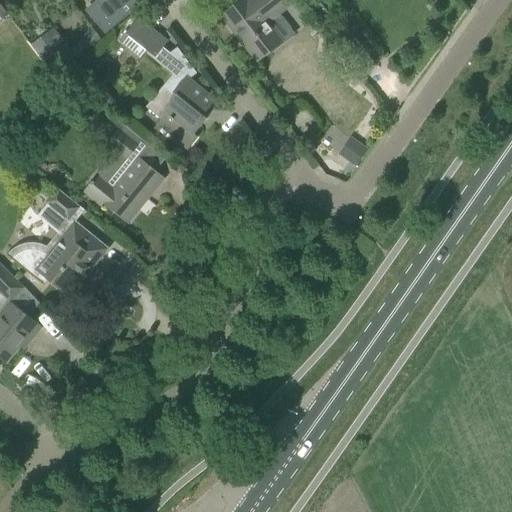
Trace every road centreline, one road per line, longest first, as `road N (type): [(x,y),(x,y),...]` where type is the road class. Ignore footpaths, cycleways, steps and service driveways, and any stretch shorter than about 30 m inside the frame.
road 1 (primary): [(250,511),(511,147)]
road 2 (residential): [(34,464),(198,386),(283,175)]
road 3 (residential): [(502,0),(355,209),(283,175)]
road 4 (residential): [(283,175),(271,134),(181,0)]
